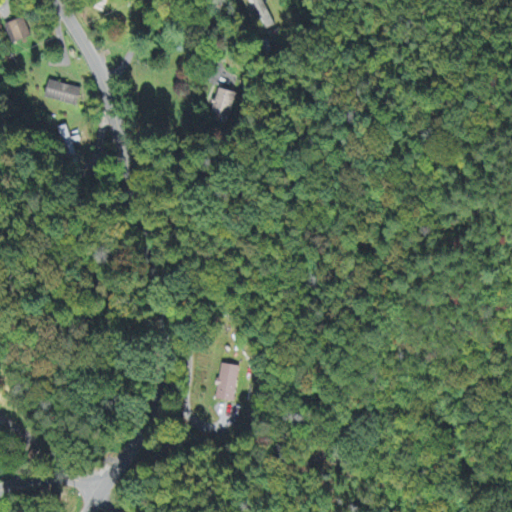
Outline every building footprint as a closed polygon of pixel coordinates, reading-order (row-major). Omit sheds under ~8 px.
[(248,0),(265,31),(274,27),(261,3),(266,1),(265,0),(248,0)] [(12,45),(31,37),(23,18),(4,26),(12,45)] [(42,98),(78,108),(83,92),(47,81),(42,98)] [(226,119),(234,94),(219,90),(212,115),(226,119)] [(59,129),(66,148),(75,144),(68,126),(59,129)] [(237,403),(241,368),(223,366),(219,402),(237,403)]
